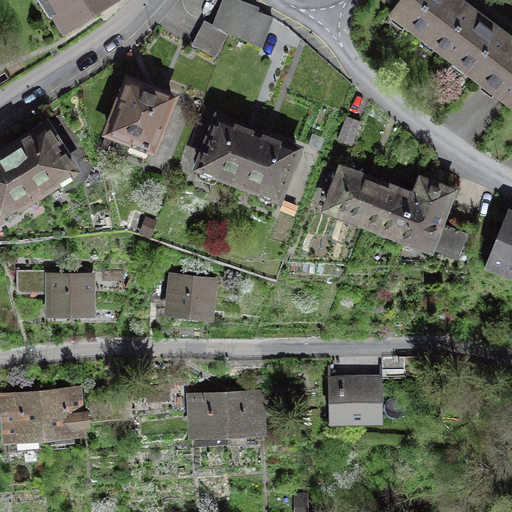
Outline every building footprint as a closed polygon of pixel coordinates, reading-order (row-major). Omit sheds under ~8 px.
[(46,0),(52,10),(55,8),(66,25),(106,0),(46,0)] [(237,0),(223,0),(213,25),(230,33),(242,2),(237,0)] [(401,0),(392,12),(453,58),(469,37),(466,35),(480,17),(458,0),(401,0)] [(258,8),(242,2),(230,33),(245,40),(257,12),(258,8)] [(273,18),(257,12),(245,40),(262,47),(273,18)] [(511,40),(480,17),(466,35),(469,37),(453,58),(511,102),(511,101),(511,40)] [(215,57),(228,33),(205,21),(192,44),(215,57)] [(127,67),(105,129),(108,131),(103,144),(124,152),(128,139),(159,150),(182,87),(146,74),(127,67)] [(238,114),(217,106),(195,166),(284,199),(306,139),(283,130),(238,114)] [(0,143),(0,219),(84,167),(50,112),(27,126),(0,143)] [(347,116),(338,139),(351,145),(361,122),(347,116)] [(341,157),(324,205),(461,255),(471,228),(448,219),(462,182),(440,175),(422,168),(416,184),(396,177),(371,168),(341,157)] [(511,201),(489,263),(511,271),(511,201)] [(95,267),(20,269),(20,286),(46,286),(47,310),(72,309),(96,309),(95,267)] [(219,275),(169,271),(166,309),(190,312),(215,314),(219,275)] [(329,378),(330,417),(381,416),(381,378),(404,378),(404,357),(383,357),(381,363),(381,377),(329,378)] [(168,385),(146,387),(147,401),(168,399),(170,412),(188,410),(188,384),(168,385)] [(225,388),(226,395),(227,431),(260,430),(258,394),(240,395),(240,387),(225,388)] [(78,391),(41,395),(44,433),(82,429),(78,391)] [(41,395),(3,398),(6,436),(44,433),(41,395)] [(226,395),(193,397),(194,433),(227,431),(226,395)] [(89,402),(91,421),(121,418),(119,400),(89,402)]
